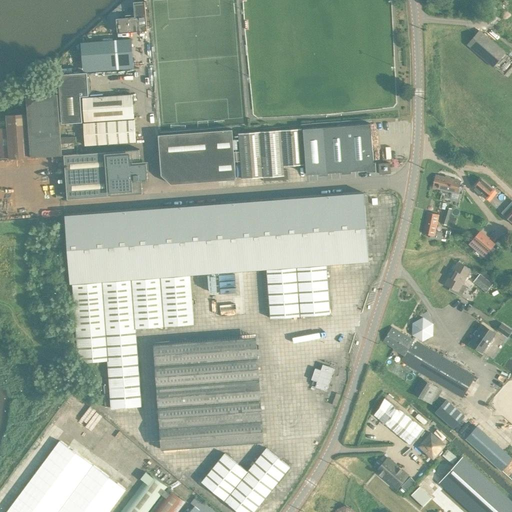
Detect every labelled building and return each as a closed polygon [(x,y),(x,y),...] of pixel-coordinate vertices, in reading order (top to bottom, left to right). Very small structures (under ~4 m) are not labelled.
[(134,2),(135,17),(117,18),(119,33),(147,30),(145,1),(134,2)] [(467,44),(493,67),(505,53),(479,31),(467,44)] [(131,39),(95,42),(82,43),(83,67),(133,63),(131,39)] [(89,95),(88,92),(87,73),(59,75),(62,123),(82,122),(80,96),(89,95)] [(7,115),(8,128),(0,128),(0,158),(10,158),(10,159),(31,157),(62,154),(74,154),(74,143),(61,144),(58,94),(27,96),(28,113),(7,115)] [(135,118),(133,95),(83,98),(85,122),(135,118)] [(131,142),(136,142),(135,120),(84,123),(85,145),(110,144),(111,145),(131,144),(131,142)] [(324,127),(327,175),(328,175),(328,173),(341,172),(341,174),(351,173),(351,171),(366,170),(366,172),(376,171),(375,162),(373,162),(370,123),(324,127)] [(319,175),(327,175),(324,127),(302,128),(306,174),(318,173),(319,175)] [(304,164),(301,129),(239,133),(240,151),(234,151),(233,129),(214,131),(218,180),(236,179),(235,161),(240,161),(242,179),(263,177),(263,181),(288,179),(287,170),(283,170),(283,166),(304,164)] [(218,180),(214,131),(159,135),(161,175),(171,184),(218,180)] [(143,193),(142,179),(148,178),(147,163),(141,164),(140,149),(65,155),(68,199),(143,193)] [(379,174),(391,173),(390,163),(379,164),(379,174)] [(435,175),(432,187),(441,189),(442,192),(446,193),(449,191),(457,193),(461,194),(463,186),(459,185),(460,181),(435,175)] [(481,178),(473,188),(486,199),(494,189),(481,178)] [(71,282),(369,260),(364,192),(66,215),(71,282)] [(441,223),(446,225),(451,208),(446,207),(441,223)] [(438,214),(427,212),(422,233),(430,235),(430,238),(433,238),(440,239),(441,232),(435,231),(438,214)] [(480,232),(470,244),(484,256),(494,244),(480,232)] [(445,284),(451,287),(449,289),(461,296),(467,286),(463,284),(471,269),(457,262),(445,284)] [(266,270),(269,313),(269,319),(329,315),(325,266),(266,270)] [(480,275),(480,274),(474,282),(486,292),(487,290),(493,294),(498,288),(493,284),(495,281),(483,271),(480,275)] [(211,275),(214,318),(245,316),(242,273),(211,275)] [(136,329),(195,325),(191,277),(73,285),(79,364),(108,362),(112,409),(142,407),(136,329)] [(432,323),(422,317),(412,323),(412,335),(422,341),(432,335),(432,323)] [(497,330),(508,337),(511,330),(511,329),(502,322),(497,330)] [(483,324),(470,344),(482,352),(495,333),(483,324)] [(393,349),(404,355),(404,354),(405,355),(414,340),(393,327),(383,342),(393,348),(393,349)] [(254,334),(154,342),(162,451),(263,444),(254,334)] [(414,340),(405,355),(404,354),(404,355),(400,361),(462,397),(474,376),(414,340)] [(315,368),(312,379),(317,381),(315,387),(327,391),(334,368),(323,364),(321,370),(315,368)] [(413,394),(414,394),(432,404),(442,389),(422,378),(413,394)] [(385,397),(374,415),(411,445),(424,429),(385,397)] [(453,427),(464,415),(446,400),(435,412),(453,427)] [(511,459),(511,458),(477,427),(466,438),(502,471),(511,459)] [(418,446),(433,459),(446,444),(431,432),(418,446)] [(239,511),(253,511),(290,467),(266,448),(247,471),(225,453),(202,482),(239,511)] [(442,455),(453,464),(458,458),(447,449),(442,455)] [(388,456),(376,470),(377,471),(376,471),(397,489),(409,474),(388,456)] [(511,511),(511,502),(462,458),(438,485),(467,511),(511,511)] [(119,511),(148,511),(167,488),(148,473),(119,511)] [(410,477),(402,486),(407,490),(415,481),(410,477)] [(420,486),(411,495),(423,506),(431,498),(420,486)] [(151,511),(178,511),(186,503),(168,490),(151,511)] [(195,506),(190,511),(215,511),(196,496),(194,499),(191,503),(195,506)]
